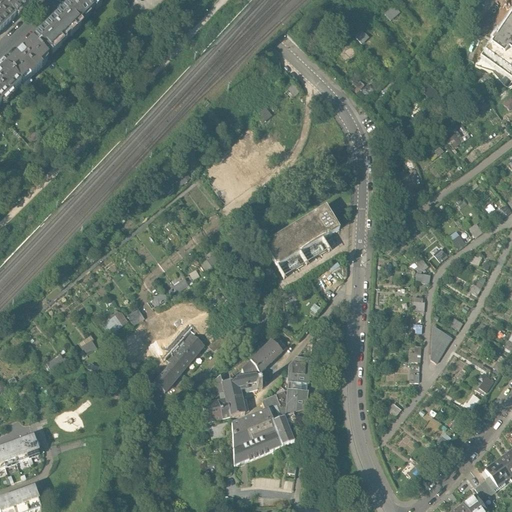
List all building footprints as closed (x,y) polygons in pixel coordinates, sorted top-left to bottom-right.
[(29,3),(26,0),(0,0),(0,1),(14,17),(22,9),(29,3)] [(55,19),(68,34),(90,13),(78,0),(74,0),(66,9),(55,19)] [(78,0),(90,13),(104,0),(78,0)] [(159,9),(145,0),(126,0),(122,5),(139,22),(159,9)] [(14,17),(0,1),(0,30),(3,28),(14,17)] [(394,2),(385,12),(398,24),(407,14),(394,2)] [(68,34),(55,19),(49,24),(33,39),(48,56),(68,34)] [(48,56),(33,39),(19,53),(6,66),(20,81),(48,56)] [(0,101),(20,81),(6,66),(0,71),(0,101)] [(293,81),(283,91),(291,100),(301,90),(293,81)] [(360,92),(370,98),(375,89),(365,83),(360,92)] [(414,121),(442,94),(433,84),(405,111),(414,121)] [(256,114),(263,123),(274,115),(266,106),(256,114)] [(458,150),(469,143),(461,132),(451,140),(458,150)] [(325,207),(262,246),(276,268),(339,230),(325,207)] [(460,249),(467,242),(457,232),(450,238),(460,249)] [(419,274),(418,282),(431,285),(432,276),(419,274)] [(425,313),(426,299),(416,299),(415,313),(425,313)] [(185,313),(189,322),(200,317),(196,309),(185,313)] [(103,326),(112,336),(130,322),(121,311),(103,326)] [(137,324),(145,319),(140,311),(132,315),(137,324)] [(437,349),(430,360),(438,365),(454,338),(438,329),(429,345),(437,349)] [(203,346),(190,335),(179,349),(192,360),(203,346)] [(225,343),(220,338),(208,346),(213,351),(225,343)] [(271,342),(250,363),(259,375),(260,374),(282,354),(271,342)] [(261,403),(265,412),(267,411),(272,425),(293,416),(304,412),(307,393),(311,347),(306,346),(288,370),(286,393),(261,403)] [(422,364),(422,348),(413,348),(412,364),(422,364)] [(192,360),(179,349),(167,362),(170,364),(170,363),(181,372),(192,360)] [(170,363),(170,364),(161,375),(160,374),(154,382),(165,391),(181,372),(170,363)] [(250,363),(241,371),(243,379),(235,380),(236,382),(222,384),(224,393),(219,395),(220,401),(225,400),(229,418),(245,415),(249,411),(246,400),(247,400),(245,394),(256,391),(255,385),(260,384),(256,378),(259,375),(250,363)] [(264,380),(260,374),(259,375),(256,378),(260,384),(264,380)] [(224,393),(222,384),(220,375),(213,381),(218,395),(219,395),(224,393)] [(420,384),(420,376),(411,376),(411,384),(420,384)] [(489,392),(494,381),(486,377),(481,389),(489,392)] [(468,409),(475,412),(480,398),(473,395),(468,409)] [(225,400),(220,401),(201,405),(201,407),(194,409),(198,423),(205,422),(205,423),(229,418),(225,400)] [(274,430),(272,425),(267,411),(265,412),(232,425),(233,452),(252,444),(250,440),(274,430)] [(272,425),(274,430),(281,449),(292,444),(286,428),(295,425),(293,416),(272,425)] [(233,468),(281,449),(274,430),(250,440),(252,444),(233,452),(233,468)] [(29,443),(25,444),(32,466),(44,462),(36,440),(29,443)] [(17,447),(13,448),(21,470),(32,466),(25,444),(17,447)] [(5,451),(2,452),(10,474),(21,470),(13,448),(5,451)] [(511,451),(501,459),(511,474),(511,451)] [(0,453),(0,477),(10,474),(2,452),(0,453)] [(503,484),(511,477),(511,474),(501,459),(490,467),(495,473),(503,484)] [(491,477),(480,486),(487,496),(493,492),(498,499),(504,495),(499,487),(503,484),(495,473),(490,477),(491,477)] [(29,511),(39,511),(44,511),(37,490),(31,492),(24,494),(29,511)] [(479,492),(468,500),(477,511),(488,511),(492,509),(479,492)] [(15,511),(29,511),(24,494),(19,496),(11,498),(15,511)] [(0,510),(0,511),(15,511),(11,498),(4,501),(0,501),(0,510)] [(460,511),(477,511),(468,500),(458,508),(460,511)]
